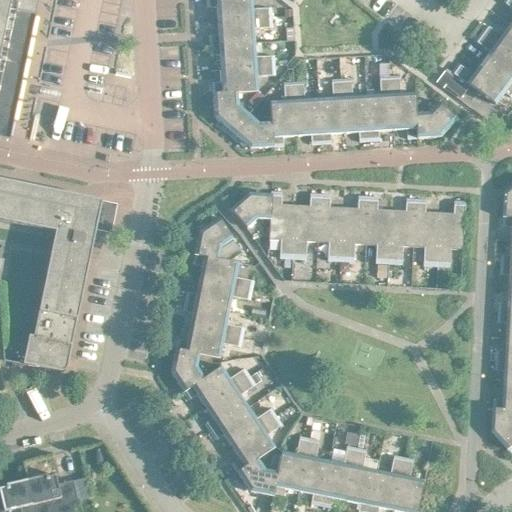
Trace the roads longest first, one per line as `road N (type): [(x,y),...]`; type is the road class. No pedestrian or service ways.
road 1 (residential): [(101,390),(117,361),(161,118)]
road 2 (residential): [(161,118),(73,99),(93,0)]
road 3 (residential): [(182,511),(101,390)]
